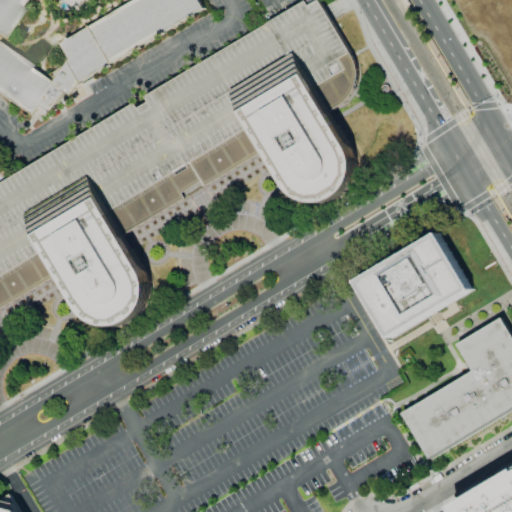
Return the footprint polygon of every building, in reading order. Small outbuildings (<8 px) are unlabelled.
[(0,185),(137,103),(140,108),(150,102),(147,97),(309,0),(320,0),(352,53),(353,54),(353,55),(354,56),(355,57),(355,58),(356,60),(356,61),(357,62),(357,63),(358,65),(358,66),(358,67),(358,69),(359,70),(359,71),(359,73),(359,74),(359,75),(359,77),(359,78),(358,79),(358,81),(358,82),(358,83),(357,85),(357,86),(357,87),(356,88),(356,90),(355,91),(354,92),(354,93),(353,94),(352,95),(352,96),(351,98),(350,99),(349,100),(348,101),(347,101),(346,102),(345,103),(344,104),(332,112),(309,74),(306,69),(303,64),(300,59),(297,53),(233,91),(237,97),(240,102),(243,107),(246,112),(269,150),(207,187),(197,193),(188,198),(126,235),(104,198),(100,193),(97,187),(94,182),(91,177),(28,215),(31,220),(34,225),(37,230),(40,236),(63,273),(1,310),(0,310),(0,185)] [(49,116),(38,108),(33,115),(0,92),(0,0),(200,0),(205,8),(82,82),(72,96),(66,92),(49,116)] [(233,91),(237,97),(240,102),(243,107),(246,112),(269,150),(291,187),(292,188),(293,189),(294,191),(295,192),(296,193),(297,194),(298,195),(299,195),(300,196),(301,197),(302,198),(304,199),(305,199),(306,200),(307,200),(309,201),(310,201),(312,202),(313,202),(314,202),(316,203),(317,203),(319,203),(320,203),(321,203),(323,203),(324,203),(326,203),(327,202),(328,202),(330,202),(331,202),(333,201),(334,201),(335,200),(337,200),(338,199),(339,198),(340,198),(342,197),(343,196),(344,195),(345,194),(346,193),(347,192),(348,191),(349,190),(350,189),(351,188),(352,187),(352,186),(353,184),(354,183),(354,182),(355,180),(355,179),(356,178),(356,176),(357,175),(357,174),(357,172),(357,171),(358,169),(358,168),(358,166),(358,165),(358,164),(358,162),(357,161),(357,159),(357,158),(357,157),(356,155),(356,154),(355,153),(355,151),(354,150),(353,149),(353,147),(332,112),(309,74),(306,69),(303,64),(300,59),(297,53),(233,91)] [(28,215),(91,177),(94,182),(97,187),(100,193),(104,198),(126,235),(146,270),(147,271),(148,272),(148,273),(149,275),(150,276),(150,277),(151,279),(151,280),(151,282),(152,283),(152,284),(152,286),(152,287),(152,289),(152,290),(152,292),(152,293),(152,294),(152,296),(151,297),(151,299),(151,300),(150,301),(150,303),(149,304),(149,305),(148,307),(147,308),(147,309),(146,310),(145,312),(144,313),(143,314),(142,315),(141,316),(140,317),(139,318),(138,319),(137,320),(136,320),(135,321),(134,322),(132,323),(131,323),(130,324),(128,324),(127,325),(126,325),(124,326),(123,326),(121,326),(120,326),(119,327),(117,327),(116,327),(114,327),(113,327),(111,327),(110,326),(109,326),(107,326),(106,325),(104,325),(103,325),(102,324),(100,324),(99,323),(98,322),(97,322),(95,321),(94,320),(93,319),(92,318),(91,317),(90,316),(89,315),(88,314),(87,313),(86,312),(85,311),(63,273),(40,236),(37,230),(34,225),(31,220),(28,215)] [(392,339),(358,281),(440,232),(474,290),(392,339)] [(511,410),(431,459),(404,414),(475,371),(459,345),(504,318),(511,331),(511,410)] [(511,511),(511,479),(463,507),(465,511),(511,511)] [(0,511),(0,500),(3,499),(12,494),(17,503),(22,511),(0,511)]
